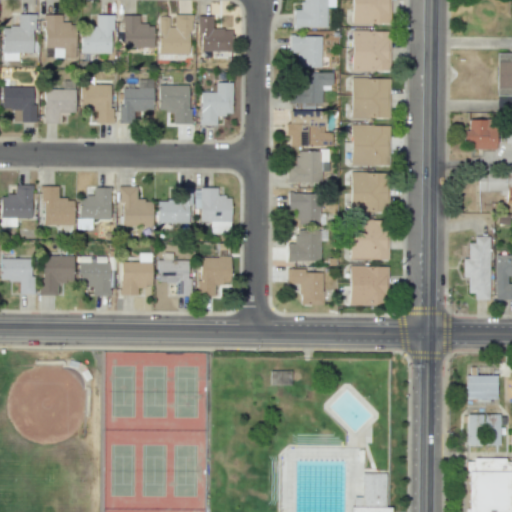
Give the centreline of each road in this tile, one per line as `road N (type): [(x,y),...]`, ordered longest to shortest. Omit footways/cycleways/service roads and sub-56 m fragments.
road 1 (residential): [(426,334),(0,328)]
road 2 (secondary): [(426,334),(430,0)]
road 3 (residential): [(253,331),(255,0)]
road 4 (residential): [(255,156),(0,154)]
road 5 (secondary): [(425,511),(426,334)]
